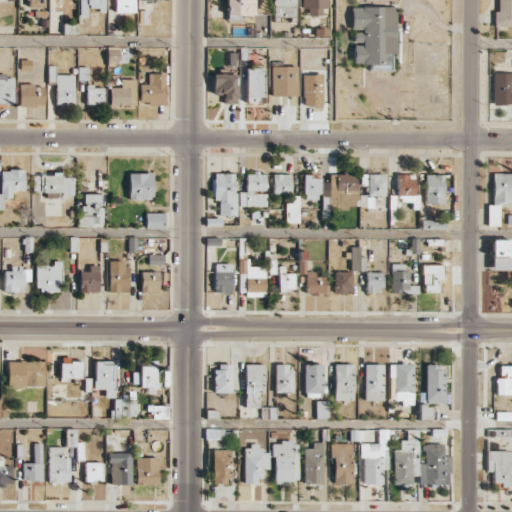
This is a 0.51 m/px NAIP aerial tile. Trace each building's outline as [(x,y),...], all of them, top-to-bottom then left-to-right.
[(79,0),(80,17),(87,17),(87,8),(103,9),(103,0),(79,0)] [(134,0),(114,0),(114,12),(134,13),(134,0)] [(253,0),(226,0),(226,21),(239,21),(239,15),(254,15),(253,0)] [(272,0),(273,16),(296,16),(295,0),(272,0)] [(325,0),(301,0),(301,9),(304,9),(304,15),(325,15),(325,0)] [(511,0),(497,0),(497,12),(493,12),(493,26),(511,26),(511,0)] [(394,7),(350,7),(350,30),(353,30),(352,64),(370,64),(370,69),(393,70),(394,7)] [(76,34),(76,27),(63,26),(63,34),(76,34)] [(107,61),(118,60),(118,51),(106,51),(107,61)] [(237,53),(229,52),(228,65),(236,66),(237,53)] [(30,69),(30,59),(20,59),(20,69),(30,69)] [(73,106),(74,75),(55,74),(55,66),(48,65),(48,81),(56,81),(55,105),(73,106)] [(297,66),(271,66),(271,96),(297,96),(297,66)] [(245,103),(263,103),(263,68),(246,68),(245,103)] [(511,104),(511,72),(492,73),(492,104),(511,104)] [(140,84),(139,104),(164,104),(165,73),(148,73),(147,84),(140,84)] [(222,104),(236,103),(235,73),(212,74),(212,94),(222,94),(222,104)] [(302,74),(302,106),(321,106),(321,74),(302,74)] [(0,105),(14,105),(13,75),(0,75),(0,105)] [(135,79),(120,79),(120,88),(110,87),(109,105),(134,105),(135,79)] [(43,84),(19,85),(19,106),(44,106),(43,84)] [(86,104),(103,104),(103,86),(86,86),(86,104)] [(0,192),(0,209),(2,209),(2,198),(11,198),(11,191),(23,191),(23,170),(0,170),(0,192)] [(336,172),(336,208),(355,208),(355,173),(336,172)] [(128,200),(152,199),(152,173),(128,173),(128,200)] [(234,173),(212,174),(213,200),(218,200),(218,216),(235,215),(234,173)] [(245,192),(239,192),(239,207),(266,206),(266,191),(265,191),(264,173),(245,173),(245,192)] [(487,226),(499,226),(499,202),(511,202),(511,173),(492,173),(492,204),(487,204),(487,226)] [(32,192),(45,192),(45,196),(72,196),(73,177),(62,177),(62,174),(32,174),(32,192)] [(290,174),(272,174),(272,193),(290,193),(290,174)] [(359,208),(373,208),(373,196),(384,195),(384,174),(360,174),(360,186),(367,186),(367,194),(358,195),(359,208)] [(414,175),(397,174),(396,195),(389,195),(389,201),(412,202),(412,209),(417,209),(418,195),(413,195),(414,175)] [(442,204),(443,175),(424,174),(424,203),(442,204)] [(319,176),(303,176),(303,199),(319,199),(319,176)] [(298,223),(299,196),(292,195),(292,203),(285,203),(285,223),(298,223)] [(335,208),(335,195),(322,196),(322,209),(335,208)] [(102,205),(81,206),(82,216),(78,216),(78,226),(103,225),(102,205)] [(164,228),(163,213),(145,213),(145,229),(164,228)] [(136,252),(136,237),(128,237),(127,252),(136,252)] [(490,240),(491,270),(511,269),(511,264),(511,239),(490,240)] [(358,246),(350,247),(350,270),(363,270),(363,261),(359,261),(358,246)] [(163,255),(148,254),(148,264),(163,264),(163,255)] [(127,292),(127,261),(108,261),(108,292),(127,292)] [(239,262),(238,295),(264,295),(265,266),(248,266),(248,262),(239,262)] [(35,290),(60,291),(60,263),(35,263),(35,290)] [(230,293),(231,264),(215,263),(214,292),(230,293)] [(417,294),(417,285),(406,285),(407,264),(391,263),(390,293),(417,294)] [(422,264),(422,293),(437,293),(437,281),(442,281),(441,264),(422,264)] [(98,292),(98,265),(89,265),(89,271),(79,271),(79,292),(98,292)] [(4,292),(23,292),(23,267),(4,268),(4,292)] [(158,292),(158,272),(140,271),(140,292),(158,292)] [(324,276),(314,276),(314,271),(305,272),(305,294),(324,294),(324,276)] [(351,271),(334,272),(334,292),(351,292),(351,271)] [(278,290),(294,290),(294,272),(278,273),(278,290)] [(381,272),(365,272),(365,293),(382,292),(381,272)] [(60,381),(68,381),(68,378),(81,378),(81,359),(59,360),(60,381)] [(43,360),(7,361),(7,387),(44,386),(43,360)] [(93,361),(93,390),(104,390),(104,397),(113,398),(114,361),(93,361)] [(213,365),(215,393),(231,392),(230,364),(213,365)] [(262,364),(243,364),(244,408),(259,408),(258,393),(263,392),(262,364)] [(291,393),(291,364),(274,364),(274,393),(291,393)] [(322,364),(304,364),(304,397),(322,397),(322,364)] [(352,400),(352,364),(334,364),(333,400),(352,400)] [(382,401),(382,364),(364,364),(363,400),(382,401)] [(394,403),(413,403),(412,364),(388,364),(388,377),(394,377),(394,403)] [(424,403),(443,404),(444,365),(425,364),(424,403)] [(495,395),(511,394),(511,365),(499,365),(499,378),(495,378),(495,395)] [(156,366),(139,366),(139,372),(132,372),(132,385),(147,385),(147,394),(156,394),(156,366)] [(138,400),(113,400),(114,417),(138,416),(138,400)] [(316,418),(328,418),(327,401),(315,401),(316,418)] [(418,418),(432,419),(432,406),(418,406),(418,418)] [(67,436),(66,446),(75,446),(76,429),(67,428),(67,436)] [(363,484),(382,484),(382,470),(388,470),(388,429),(378,429),(378,443),(360,443),(360,457),(363,457),(363,484)] [(450,484),(450,456),(443,456),(443,444),(424,444),(424,462),(419,462),(419,430),(407,430),(407,440),(400,440),(400,449),(393,449),(393,485),(412,485),(412,476),(418,476),(418,484),(450,484)] [(273,482),(298,483),(298,442),(273,442),(273,482)] [(303,483),(322,484),(322,442),(312,442),(312,448),(303,448),(303,483)] [(22,462),(22,480),(41,480),(42,443),(34,443),(33,463),(22,462)] [(332,484),(352,484),(352,444),(332,444),(332,484)] [(260,484),(260,469),(268,469),(268,452),(260,452),(260,445),(244,445),(243,483),(260,484)] [(48,482),(69,482),(69,457),(63,457),(63,447),(47,447),(48,482)] [(229,484),(229,449),(212,449),(212,483),(229,484)] [(486,472),(492,472),(492,481),(500,481),(500,487),(509,487),(509,465),(511,464),(511,450),(486,451),(486,472)] [(110,485),(131,485),(130,453),(109,453),(110,485)] [(136,485),(157,484),(156,457),(135,457),(136,485)] [(11,465),(2,466),(2,458),(0,458),(0,485),(12,485),(11,465)] [(101,462),(84,462),(84,481),(101,481),(101,462)]
